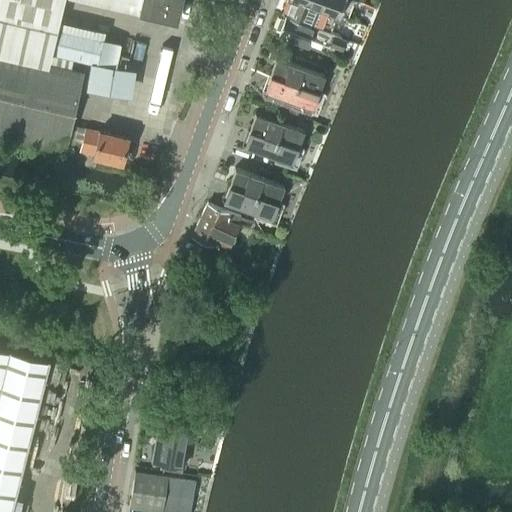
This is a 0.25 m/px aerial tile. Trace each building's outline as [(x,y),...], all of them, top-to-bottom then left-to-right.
[(0,0),(0,41),(72,58),(72,56),(96,62),(102,39),(54,28),(60,0),(96,0),(141,10),(142,0),(0,0)] [(142,0),(141,10),(175,18),(179,0),(142,0)] [(286,0),(282,13),(285,15),(323,30),(329,32),(333,22),(343,26),(345,19),(340,17),(339,18),(294,0),(286,0)] [(294,0),(339,18),(340,17),(332,14),(337,0),(294,0)] [(329,32),(323,30),(285,15),(278,32),(306,44),(319,49),(322,41),(341,49),(345,39),(329,32)] [(0,135),(63,151),(81,73),(69,69),(72,58),(0,41),(0,135)] [(312,107),(324,76),(275,57),(263,89),(312,107)] [(285,104),(283,110),(297,115),(299,109),(285,104)] [(297,115),(283,110),(281,117),(294,122),(297,115)] [(291,163),(303,130),(254,112),(242,145),(291,163)] [(73,144),(81,146),(80,150),(93,153),(93,155),(121,161),(126,137),(99,130),(98,131),(85,128),(78,126),(73,144)] [(221,200),(244,209),(270,219),(282,186),(233,168),(221,200)] [(248,228),(251,221),(240,215),(241,215),(228,209),(207,200),(203,209),(191,235),(213,245),(214,243),(225,248),(237,222),(248,228)] [(229,259),(224,268),(239,275),(240,273),(243,266),(229,259)] [(0,477),(17,482),(47,359),(0,346),(0,477)] [(158,423),(151,460),(183,465),(185,452),(187,443),(189,428),(158,423)] [(188,511),(194,480),(133,469),(127,506),(158,511),(188,511)] [(0,511),(8,511),(17,482),(0,477),(0,511)]
